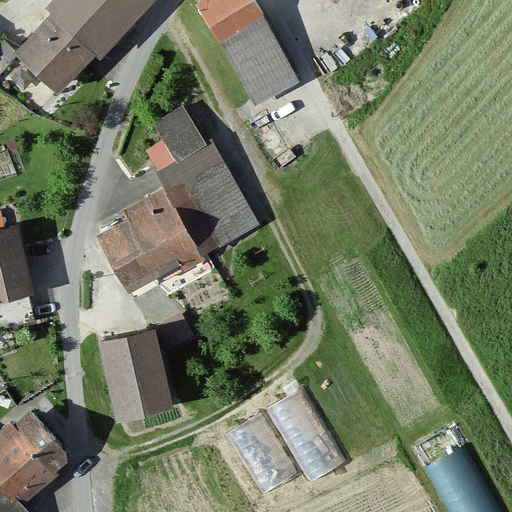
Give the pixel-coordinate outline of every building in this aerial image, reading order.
[(153,0),(49,0),(42,8),(49,14),(14,52),(59,94),(96,54),(100,58),(153,0)] [(297,79),(253,0),(207,0),(199,5),(253,103),(297,79)] [(204,144),(182,104),(156,119),(179,160),(159,171),(170,190),(205,254),(261,224),(214,139),(204,144)] [(205,254),(170,190),(98,229),(133,293),(205,254)] [(22,221),(0,225),(0,328),(42,321),(22,221)] [(443,407),(356,260),(324,279),(411,426),(443,407)] [(183,307),(156,320),(162,350),(196,333),(183,307)] [(156,320),(98,330),(113,411),(171,401),(162,350),(156,320)] [(348,460),(303,387),(270,407),(315,480),(348,460)] [(368,395),(337,414),(357,448),(388,429),(368,395)] [(0,426),(0,511),(29,511),(16,498),(70,450),(35,411),(22,422),(15,413),(0,426)] [(298,475),(259,411),(226,431),(265,495),(298,475)] [(503,511),(454,422),(412,446),(449,511),(503,511)]
